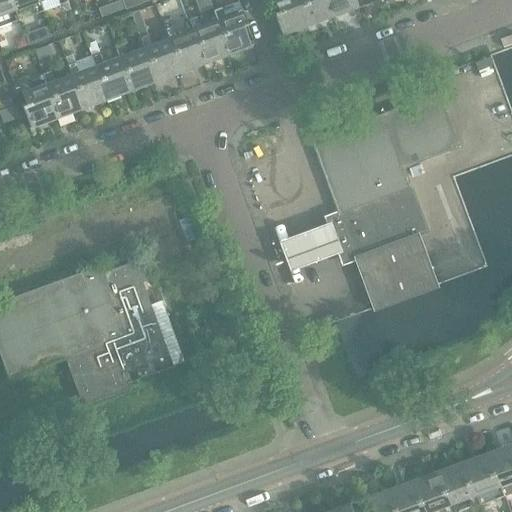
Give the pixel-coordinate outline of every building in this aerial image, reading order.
[(0,0),(0,16),(7,13),(11,23),(19,20),(15,11),(14,11),(9,0),(0,0)] [(9,0),(14,11),(15,11),(31,5),(34,14),(43,11),(40,2),(39,2),(38,0),(9,0)] [(38,0),(39,2),(40,2),(43,11),(67,2),(66,0),(38,0)] [(274,13),(283,37),(308,27),(300,6),(303,5),(301,0),(273,0),(278,11),(274,13)] [(300,6),(308,27),(332,18),(324,0),(301,0),(303,5),(300,6)] [(324,0),(332,18),(356,9),(352,0),(324,0)] [(352,0),(356,9),(381,0),(380,0),(352,0)] [(212,12),(216,22),(217,22),(222,35),(219,36),(226,57),(251,48),(244,27),(248,26),(239,2),(237,3),(241,13),(225,19),(221,9),(212,12)] [(195,45),(202,66),(226,57),(219,36),(222,35),(217,22),(216,22),(200,28),(196,18),(188,21),(192,31),(193,31),(198,44),(195,45)] [(170,54),(178,75),(202,66),(195,45),(198,44),(193,31),(192,31),(176,36),(172,27),(164,30),(168,39),(173,53),(170,54)] [(146,63),(153,84),(178,75),(170,54),(173,53),(168,39),(152,45),(148,35),(140,39),(143,48),(144,48),(149,62),(146,63)] [(122,72),(129,93),(153,84),(146,63),(149,62),(144,48),(143,48),(127,54),(124,45),(115,48),(119,57),(120,57),(125,71),(122,72)] [(97,81),(105,102),(129,93),(122,72),(125,71),(120,57),(119,57),(103,63),(99,54),(91,57),(94,66),(95,66),(100,80),(97,81)] [(72,90),(80,111),(105,102),(97,81),(100,80),(95,66),(94,66),(78,72),(75,63),(66,66),(69,75),(70,75),(75,89),(72,90)] [(48,99),(55,120),(80,111),(72,90),(75,89),(70,75),(69,75),(53,81),(50,72),(42,74),(46,84),(51,98),(48,99)] [(22,106),(30,129),(55,120),(48,99),(51,98),(46,84),(29,90),(26,80),(18,83),(26,105),(22,106)] [(331,195),(405,168),(459,148),(439,93),(311,140),(331,195)] [(354,257),(372,309),(374,312),(438,288),(437,286),(418,234),(428,230),(405,168),(331,195),(341,223),(332,227),(343,257),(345,261),(354,257)] [(343,257),(332,227),(304,236),(283,244),(295,275),(316,267),(343,257)] [(0,438),(206,362),(198,339),(180,346),(178,341),(196,335),(187,311),(169,317),(167,313),(186,306),(177,283),(121,304),(98,312),(106,332),(96,336),(99,345),(42,367),(36,350),(38,350),(34,341),(33,342),(31,336),(38,333),(34,322),(55,315),(43,283),(45,283),(36,261),(0,274),(0,438)] [(511,445),(494,452),(502,473),(498,474),(502,487),(511,483),(511,445)] [(506,497),(502,487),(498,474),(502,473),(494,452),(470,461),(478,482),(473,484),(478,496),(494,490),(498,500),(506,497)] [(481,506),(478,496),(473,484),(478,482),(470,461),(445,470),(453,491),(448,493),(453,505),(470,499),(474,509),(481,506)] [(455,511),(453,505),(448,493),(453,491),(445,470),(421,479),(428,500),(424,502),(427,511),(435,511),(446,508),(446,511),(455,511)] [(427,511),(424,502),(428,500),(421,479),(396,488),(404,509),(399,510),(400,511),(427,511)] [(400,511),(399,510),(404,509),(396,488),(372,497),(377,511),(400,511)]
